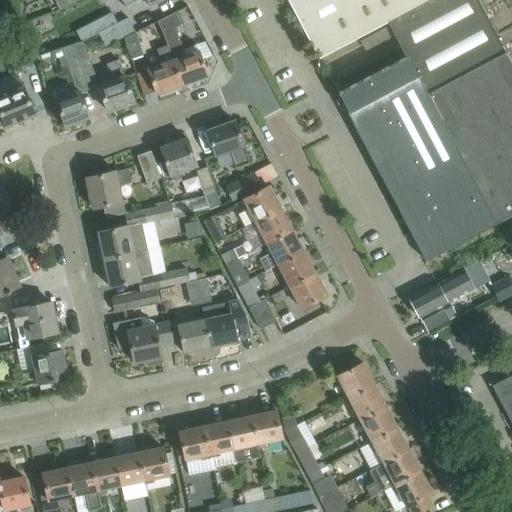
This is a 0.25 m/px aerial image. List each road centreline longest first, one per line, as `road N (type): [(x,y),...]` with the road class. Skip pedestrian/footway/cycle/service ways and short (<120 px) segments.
road 1 (residential): [(102,409),(54,171),(59,156),(255,86)]
road 2 (residential): [(102,409),(242,379),(376,314)]
road 3 (residential): [(376,314),(255,86)]
road 4 (unclassified): [(486,511),(411,376)]
